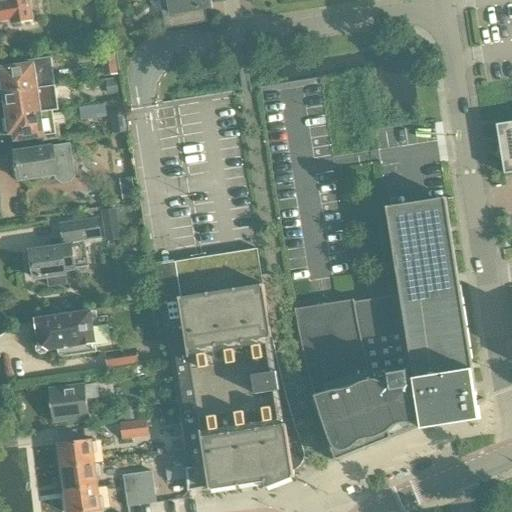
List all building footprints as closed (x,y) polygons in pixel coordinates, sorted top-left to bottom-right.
[(0,0),(0,21),(11,20),(12,24),(32,21),(29,0),(0,0)] [(210,0),(160,0),(165,30),(208,23),(205,10),(212,9),(210,0)] [(100,53),(104,77),(117,75),(113,51),(100,53)] [(25,66),(1,70),(4,93),(54,87),(50,58),(24,62),(25,66)] [(4,95),(2,96),(4,108),(6,107),(7,117),(52,111),(57,110),(54,87),(4,93),(4,95)] [(104,103),(91,105),(93,117),(106,116),(104,103)] [(52,111),(7,117),(10,133),(14,133),(15,140),(43,137),(44,141),(60,139),(58,123),(54,123),(52,111)] [(113,134),(127,132),(124,112),(109,114),(113,134)] [(511,123),(497,126),(504,175),(511,173),(511,123)] [(16,164),(13,168),(14,176),(18,178),(18,180),(55,175),(55,179),(62,183),(69,182),(74,176),(69,145),(15,153),(16,164)] [(329,439),(329,440),(338,459),(334,460),(335,462),(422,428),(422,430),(480,420),(478,405),(485,402),(484,400),(478,402),(459,285),(446,200),(387,209),(401,294),(296,311),(299,333),(304,354),(304,356),(309,376),(309,377),(315,397),(315,398),(321,418),(322,420),(329,439)] [(103,210),(107,239),(120,237),(116,208),(103,210)] [(34,277),(34,278),(48,276),(49,285),(66,282),(64,274),(65,274),(65,270),(84,267),(88,266),(84,244),(101,241),(98,218),(61,224),(65,247),(30,252),(32,262),(28,266),(29,275),(34,277)] [(174,263),(177,282),(155,286),(159,304),(168,346),(170,346),(186,449),(185,449),(188,492),(190,492),(189,491),(209,487),(210,491),(264,483),(266,490),(268,490),(292,479),(294,479),(293,472),(296,470),(298,469),(300,466),(302,464),(303,461),(304,458),(304,455),(304,452),(303,449),(295,428),(288,406),(285,392),(280,375),(272,339),(264,285),(263,285),(257,250),(174,263)] [(48,350),(58,349),(59,358),(96,352),(90,312),(62,316),(35,320),(39,343),(36,347),(36,352),(41,355),(45,354),(48,350)] [(49,390),(53,423),(77,420),(77,423),(89,421),(85,385),(49,390)] [(121,425),(123,439),(148,436),(146,422),(121,425)] [(59,445),(62,468),(95,464),(92,441),(59,445)] [(62,468),(65,491),(98,487),(95,464),(62,468)] [(152,472),(138,474),(142,505),(156,503),(152,472)] [(142,505),(138,474),(123,476),(127,507),(142,505)] [(98,487),(65,491),(67,511),(90,511),(101,511),(98,487)]
